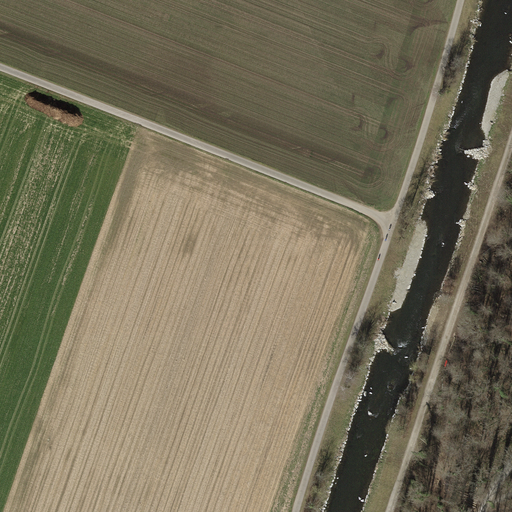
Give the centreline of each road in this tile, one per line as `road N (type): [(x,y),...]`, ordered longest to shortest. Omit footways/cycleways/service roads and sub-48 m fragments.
road 1 (track): [(461,0),(296,511)]
road 2 (track): [(393,221),(0,67)]
road 3 (track): [(388,511),(511,143)]
